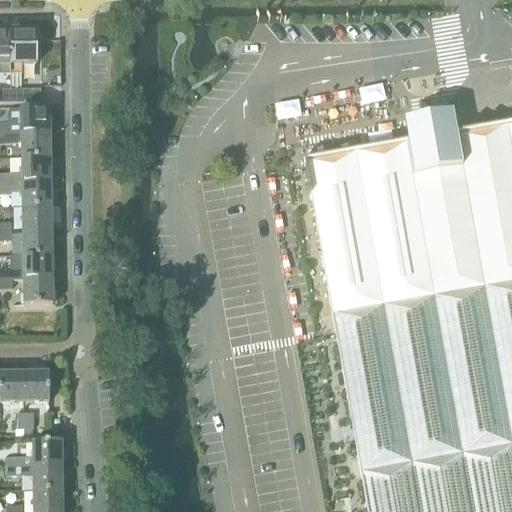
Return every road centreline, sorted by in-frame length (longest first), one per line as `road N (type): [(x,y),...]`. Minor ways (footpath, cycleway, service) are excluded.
road 1 (residential): [(85,350),(82,0)]
road 2 (residential): [(93,511),(85,350)]
